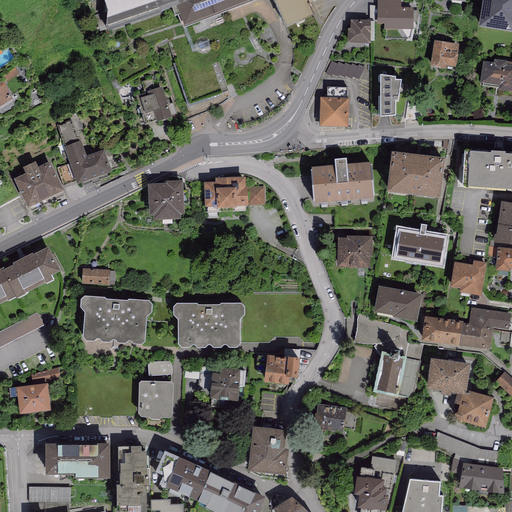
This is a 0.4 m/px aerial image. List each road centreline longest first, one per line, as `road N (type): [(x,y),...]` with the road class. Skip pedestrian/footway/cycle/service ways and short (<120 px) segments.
road 1 (residential): [(302,479),(291,456),(294,407),(327,348),(328,304),(276,184),(238,166),(200,173),(185,157)]
road 2 (residential): [(302,479),(273,489),(119,434),(16,436)]
road 3 (residential): [(511,136),(443,131),(322,141),(285,126)]
road 4 (secondary): [(185,157),(0,251)]
road 5 (secondary): [(358,0),(285,126)]
road 6 (unknown): [(462,132),(451,193),(472,200),(463,250)]
